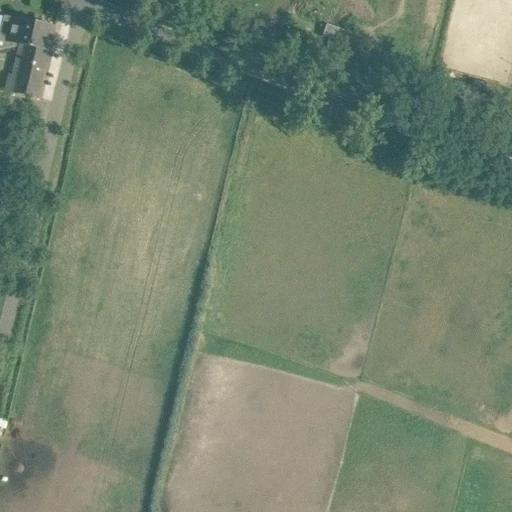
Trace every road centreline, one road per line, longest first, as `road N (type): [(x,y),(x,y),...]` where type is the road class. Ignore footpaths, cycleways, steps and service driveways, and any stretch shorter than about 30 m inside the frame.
road 1 (unclassified): [(511,158),(91,0)]
road 2 (unclassified): [(0,326),(75,0)]
